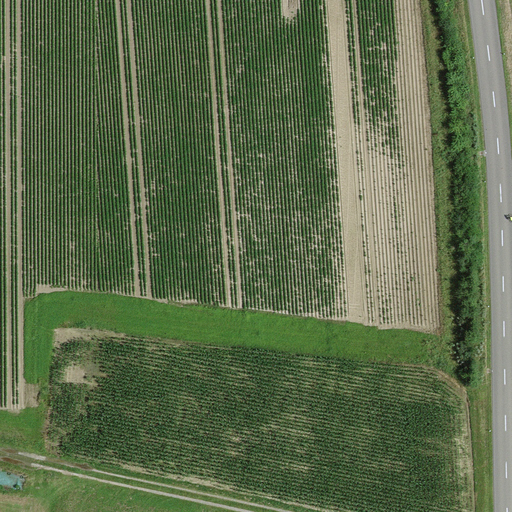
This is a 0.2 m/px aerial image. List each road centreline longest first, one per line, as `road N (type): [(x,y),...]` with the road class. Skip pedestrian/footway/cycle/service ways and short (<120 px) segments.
road 1 (tertiary): [(482,0),(500,202),(507,511)]
road 2 (track): [(292,511),(0,447)]
